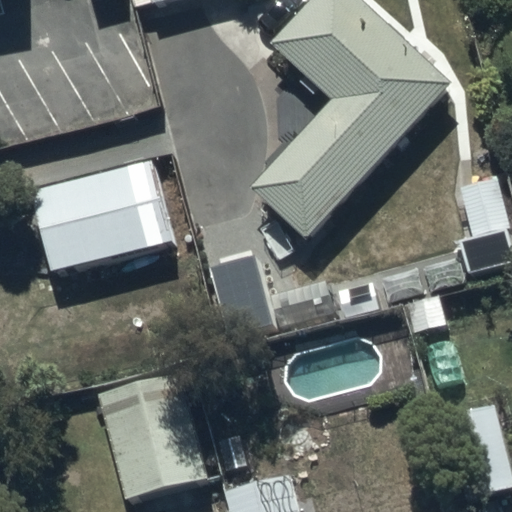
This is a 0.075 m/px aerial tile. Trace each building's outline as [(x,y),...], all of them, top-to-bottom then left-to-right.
[(454,80),(366,0),(311,0),(275,41),(335,96),(255,183),(312,235),(454,80)] [(135,82),(119,12),(42,31),(59,101),(135,82)] [(55,274),(176,241),(154,160),(33,192),(55,274)] [(498,178),(458,188),(470,239),(510,230),(498,178)] [(182,372),(99,393),(126,500),(209,480),(182,372)] [(511,492),(511,466),(495,404),(442,419),(465,505),(511,492)] [(301,511),(291,468),(225,484),(231,511),(301,511)]
